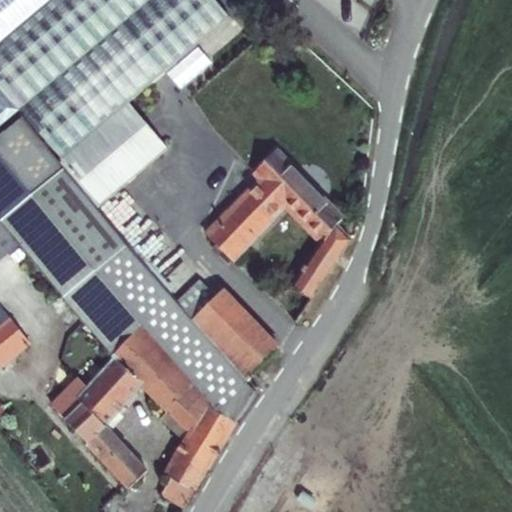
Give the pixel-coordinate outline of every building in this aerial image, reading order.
[(0,0),(0,74),(57,144),(121,89),(223,1),(221,0),(0,0)] [(121,89),(57,144),(92,188),(158,131),(121,89)] [(0,238),(7,233),(91,189),(17,104),(0,117),(0,238)] [(268,139),(250,158),(258,166),(205,223),(230,246),(281,189),(318,228),(289,275),(306,285),(345,224),(268,139)] [(61,282),(102,328),(112,338),(139,310),(196,365),(185,376),(202,392),(206,387),(234,403),(254,371),(252,369),(247,363),(216,328),(194,302),(138,238),(91,189),(7,233),(32,264),(42,256),(61,282)] [(233,267),(194,302),(216,328),(247,363),(255,354),(286,325),(233,267)] [(0,284),(0,344),(29,320),(0,284)] [(112,338),(102,328),(91,339),(104,351),(82,374),(76,369),(53,392),(130,472),(149,454),(104,408),(142,369),(188,416),(164,460),(170,465),(164,476),(184,487),(234,403),(206,387),(202,392),(185,376),(196,365),(139,310),(112,338)] [(255,354),(247,363),(252,369),(260,361),(255,354)]
